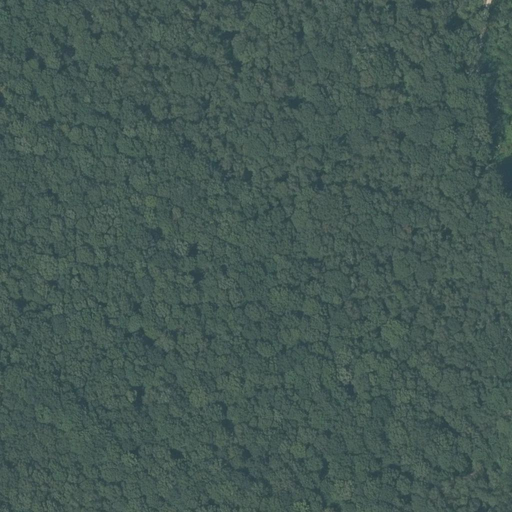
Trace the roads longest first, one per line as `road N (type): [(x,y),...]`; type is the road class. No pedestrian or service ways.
road 1 (track): [(511,260),(478,102),(489,0)]
road 2 (track): [(176,511),(0,341)]
road 3 (track): [(500,463),(494,380),(511,309)]
